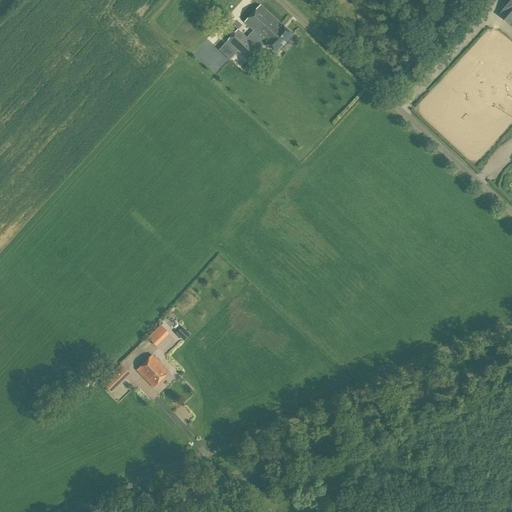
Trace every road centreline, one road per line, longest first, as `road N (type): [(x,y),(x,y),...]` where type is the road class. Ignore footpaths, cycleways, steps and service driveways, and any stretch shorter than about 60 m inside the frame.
road 1 (tertiary): [(164,511),(511,362)]
road 2 (unclassified): [(511,215),(275,0)]
